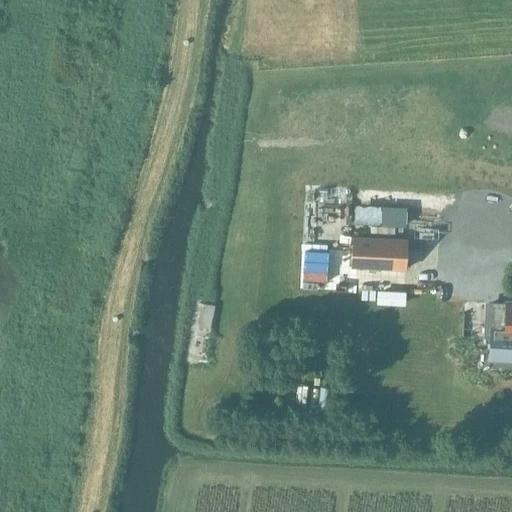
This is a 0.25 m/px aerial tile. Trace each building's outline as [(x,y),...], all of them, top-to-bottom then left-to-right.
[(352,267),(405,269),(406,240),(353,237),(352,267)] [(306,317),(306,308),(299,308),(300,292),(284,291),(283,315),(306,317)] [(491,321),(489,359),(511,360),(511,301),(506,301),(506,304),(492,303),(491,321)] [(485,333),(485,323),(475,323),(476,303),(464,303),(463,333),(485,333)] [(191,306),(191,326),(210,326),(210,306),(191,306)]
